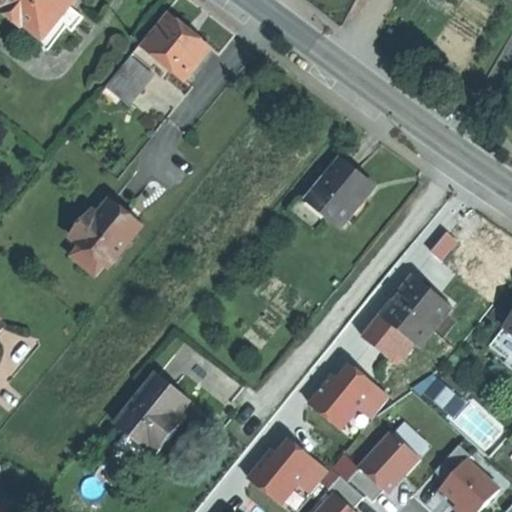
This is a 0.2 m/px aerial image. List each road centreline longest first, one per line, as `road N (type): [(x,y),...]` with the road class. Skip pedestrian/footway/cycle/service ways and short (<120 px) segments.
road 1 (unknown): [(488,177),(261,422)]
road 2 (secondary): [(511,191),(254,0)]
